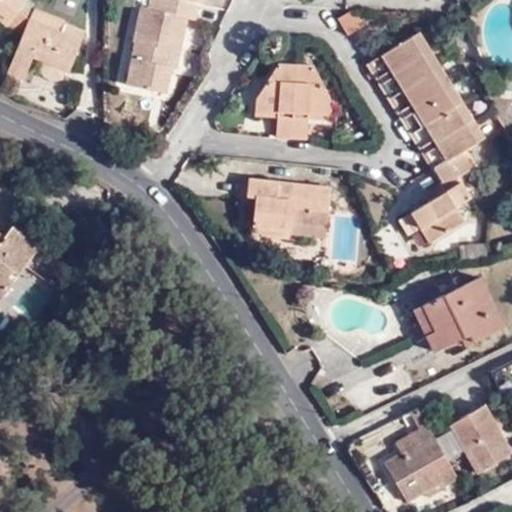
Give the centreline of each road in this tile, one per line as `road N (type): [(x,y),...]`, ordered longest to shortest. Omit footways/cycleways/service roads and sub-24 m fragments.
road 1 (tertiary): [(364,511),(178,227),(142,188),(0,110)]
road 2 (unknown): [(397,511),(511,472)]
